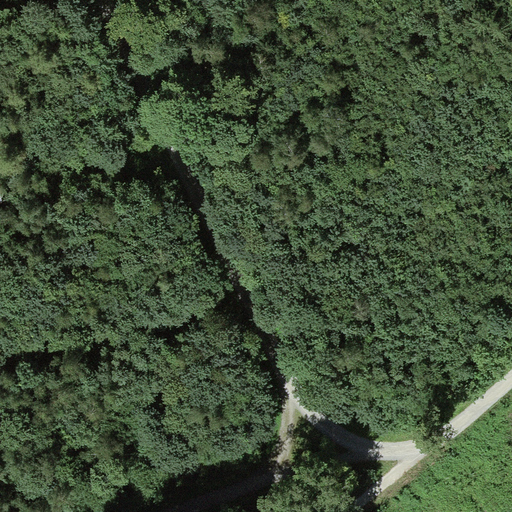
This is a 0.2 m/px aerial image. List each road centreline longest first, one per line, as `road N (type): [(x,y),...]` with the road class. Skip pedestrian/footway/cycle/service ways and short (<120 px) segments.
road 1 (track): [(342,476),(104,0)]
road 2 (track): [(511,377),(441,434),(342,476)]
road 3 (track): [(342,476),(169,511)]
